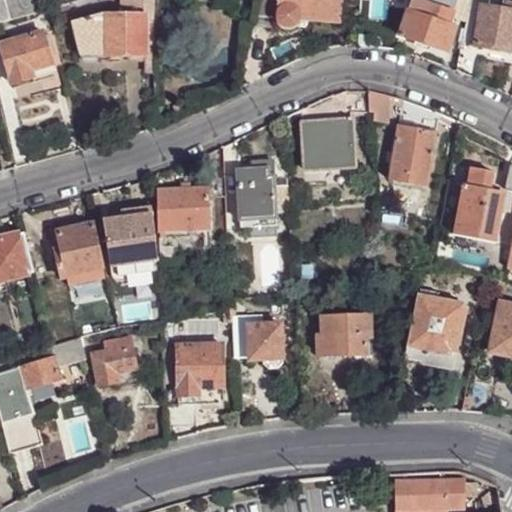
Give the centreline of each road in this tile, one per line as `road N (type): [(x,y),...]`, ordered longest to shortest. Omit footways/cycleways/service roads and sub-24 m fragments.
road 1 (residential): [(0,199),(157,153),(316,80),(351,72),(398,74),(511,130)]
road 2 (tertiary): [(77,511),(164,474),(233,456),(433,441),(511,460)]
